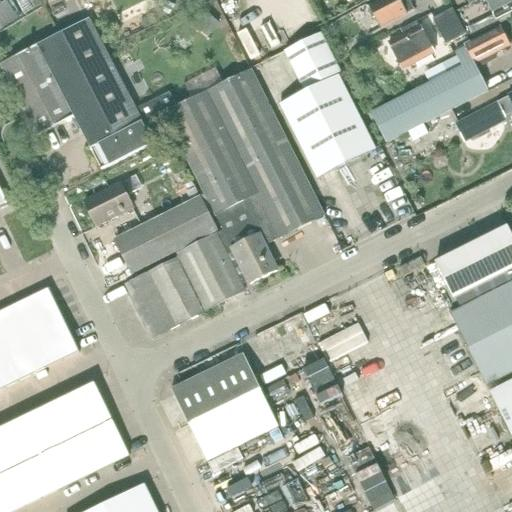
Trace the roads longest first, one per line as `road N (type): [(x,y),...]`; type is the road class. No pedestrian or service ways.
road 1 (unclassified): [(129,373),(511,183)]
road 2 (unclassified): [(120,355),(0,413)]
road 3 (unclassified): [(170,456),(56,511)]
